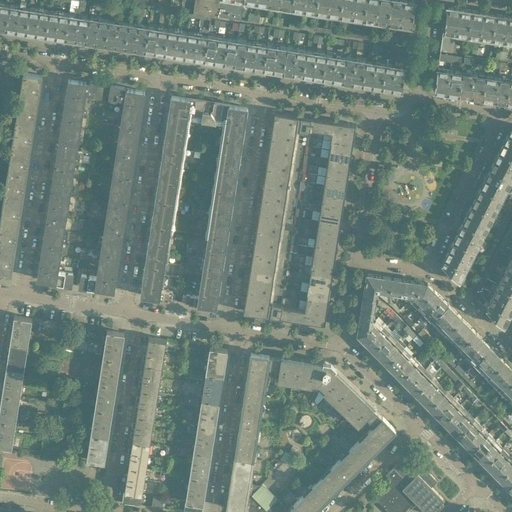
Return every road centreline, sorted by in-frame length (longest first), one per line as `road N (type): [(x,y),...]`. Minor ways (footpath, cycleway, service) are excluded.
road 1 (residential): [(226,328),(263,93)]
road 2 (residential): [(22,295),(56,61)]
road 3 (residential): [(161,78),(124,311)]
road 4 (residential): [(139,314),(108,510)]
road 5 (residential): [(213,511),(245,331)]
road 6 (residential): [(425,267),(504,112)]
road 7 (residential): [(377,111),(353,258)]
road 8 (residential): [(416,423),(330,511)]
